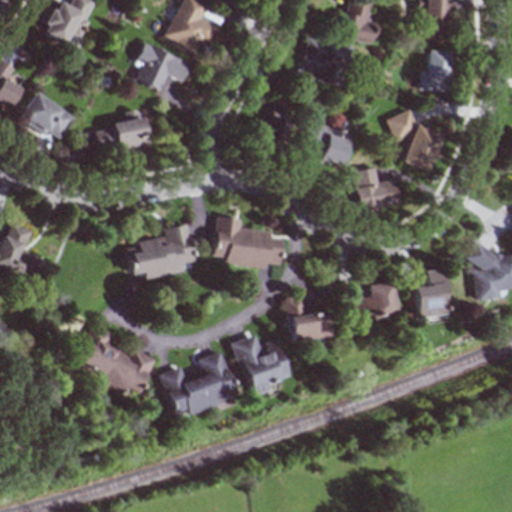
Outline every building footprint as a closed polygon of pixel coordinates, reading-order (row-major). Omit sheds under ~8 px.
[(77,37),(92,0),(69,0),(67,6),(54,0),(52,0),(37,36),(61,46),(67,33),(77,37)] [(178,0),(161,36),(199,55),(214,24),(198,16),(205,2),(199,0),(178,0)] [(364,21),(366,0),(343,0),(342,13),(330,12),(328,29),(336,30),(335,37),(369,42),(372,22),(364,21)] [(443,0),(414,0),(415,15),(422,15),(421,37),(443,37),(443,0)] [(345,45),(305,38),(300,63),(322,66),(319,82),(338,86),(345,45)] [(189,63),(142,40),(133,58),(142,63),(134,80),(157,92),(165,75),(180,82),(189,63)] [(419,89),(446,90),(448,50),(421,49),(419,89)] [(23,75),(0,63),(0,104),(6,108),(23,75)] [(72,115),(32,90),(14,118),(55,143),(72,115)] [(252,139),(279,147),(290,107),(264,99),(252,139)] [(399,161),(426,170),(438,133),(406,122),(407,119),(394,115),(388,134),(406,141),(399,161)] [(97,157),(147,151),(144,119),(93,126),(97,157)] [(309,123),(301,157),(339,166),(347,132),(309,123)] [(397,204),(394,179),(375,182),(373,167),(351,169),(356,209),(397,204)] [(261,268),(262,263),(275,264),(279,236),(236,231),(238,220),(214,217),(208,262),(261,268)] [(28,230),(5,221),(0,233),(0,269),(29,281),(38,258),(21,251),(28,230)] [(182,272),(180,264),(191,262),(186,225),(161,229),(162,238),(123,245),(128,280),(182,272)] [(474,301),(496,297),(495,290),(511,286),(511,246),(465,255),(474,301)] [(410,286),(414,316),(446,312),(440,270),(423,273),(424,284),(410,286)] [(392,315),(388,281),(364,284),(365,295),(346,297),(349,321),(392,315)] [(283,299),(288,342),(331,338),(328,311),(303,313),(301,297),(283,299)] [(121,394),(124,388),(136,394),(153,358),(131,347),(128,354),(106,344),(112,333),(90,323),(68,368),(121,394)] [(286,380),(274,339),(257,345),(254,335),(229,342),(244,393),(286,380)] [(223,403),(221,395),(231,392),(219,351),(195,358),(199,369),(180,374),(178,368),(157,374),(170,418),(223,403)]
